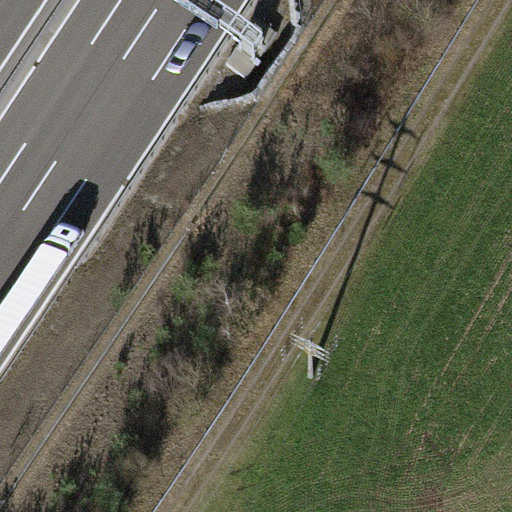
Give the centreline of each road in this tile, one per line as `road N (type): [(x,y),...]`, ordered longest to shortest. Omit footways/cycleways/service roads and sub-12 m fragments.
road 1 (track): [(502,0),(178,511)]
road 2 (motorway): [(0,216),(144,0)]
